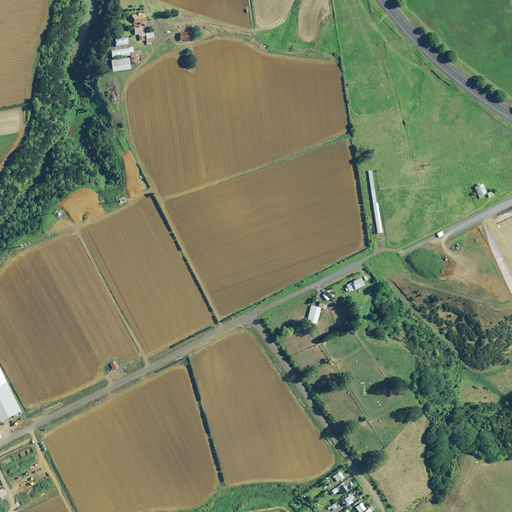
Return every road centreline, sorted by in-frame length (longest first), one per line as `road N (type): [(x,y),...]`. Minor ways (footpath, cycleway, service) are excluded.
road 1 (unclassified): [(247,320),(0,441)]
road 2 (unclassified): [(384,511),(259,326),(247,320)]
road 3 (secondary): [(511,115),(447,68),(381,0)]
road 4 (unclassified): [(247,320),(357,264)]
